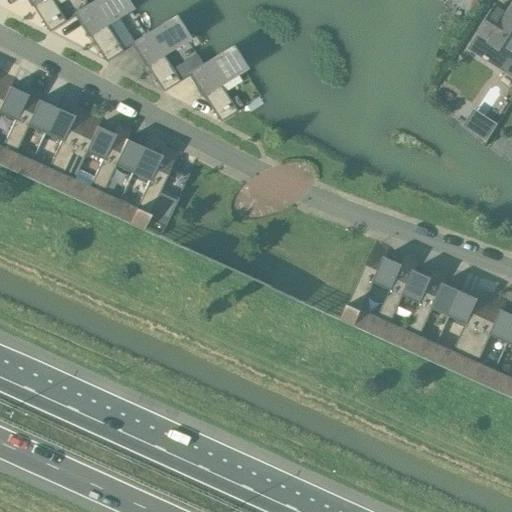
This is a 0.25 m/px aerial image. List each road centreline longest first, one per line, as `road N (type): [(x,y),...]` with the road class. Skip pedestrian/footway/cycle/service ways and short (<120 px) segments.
road 1 (residential): [(511,271),(254,171),(0,34)]
road 2 (motorway): [(302,511),(0,376)]
road 3 (motorway): [(0,445),(147,511)]
